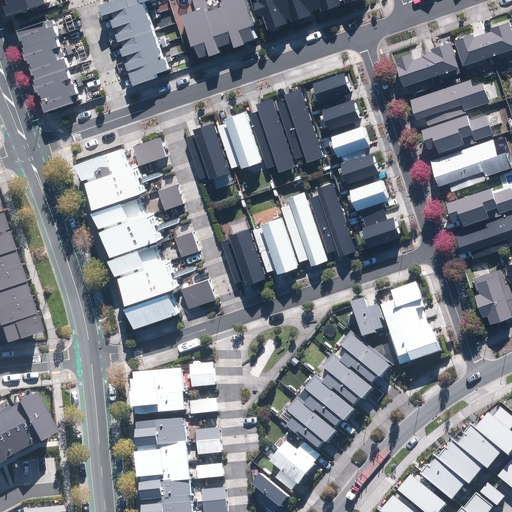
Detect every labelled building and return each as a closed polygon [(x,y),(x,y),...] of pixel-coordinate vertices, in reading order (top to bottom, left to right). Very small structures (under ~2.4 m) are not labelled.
[(6,0),(13,18),(48,6),(46,0),(6,0)] [(131,76),(135,88),(159,80),(158,76),(170,72),(166,60),(164,61),(144,4),(155,0),(110,0),(112,5),(101,8),(105,18),(113,15),(115,22),(113,23),(116,31),(118,30),(120,36),(118,37),(121,45),(122,44),(124,50),(123,51),(126,59),(127,59),(129,65),(128,65),(130,73),(132,73),(132,75),(131,76)] [(191,0),(196,13),(183,17),(194,49),(195,48),(200,61),(211,57),(212,59),(221,56),(218,49),(234,44),(236,50),(245,47),(245,45),(256,41),(252,29),(255,27),(245,0),(233,0),(232,0),(220,0),(223,9),(208,14),(203,0),(191,0)] [(262,15),(267,30),(287,23),(286,20),(290,19),(291,22),(310,15),(309,12),(320,8),(321,12),(340,6),(339,1),(342,0),(344,0),(346,4),(357,0),(256,0),(257,2),(253,3),(257,17),(262,15)] [(463,67),(466,66),(467,70),(486,63),(485,59),(498,55),(499,59),(511,54),(511,31),(509,22),(490,29),(491,32),(474,38),(473,34),(454,40),(463,67)] [(47,23),(20,32),(47,116),(77,106),(74,97),(80,96),(76,84),(68,87),(66,81),(72,79),(66,60),(59,62),(56,51),(61,49),(55,29),(50,31),(47,23)] [(302,37),(305,46),(327,38),(324,29),(302,37)] [(302,37),(276,47),(278,53),(283,51),(284,54),(305,46),(302,37)] [(441,80),(460,74),(450,43),(431,49),(431,52),(422,55),(422,57),(412,60),(410,53),(393,59),(403,87),(406,85),(409,95),(433,87),(430,78),(439,75),(441,80)] [(345,72),(313,83),(320,103),(352,93),(345,72)] [(470,79),(409,98),(415,118),(460,104),(462,111),(492,102),(485,81),(472,85),(470,79)] [(324,157),(301,89),(285,95),(287,101),(278,104),(297,160),(306,157),(308,163),(324,157)] [(295,167),(272,99),(257,104),(259,111),(250,113),(269,169),(278,166),(280,172),(295,167)] [(353,99),(321,110),(328,130),(360,119),(353,99)] [(262,161),(245,111),(225,118),(227,123),(217,126),(232,168),(241,165),(242,168),(262,161)] [(469,115),(422,129),(430,154),(503,132),(497,112),(470,120),(469,115)] [(234,183),(213,123),(195,130),(196,134),(187,137),(202,179),(211,176),(212,179),(214,179),(217,189),(234,183)] [(362,126),(331,136),(338,157),(369,146),(362,126)] [(129,137),(126,128),(105,135),(107,144),(129,137)] [(162,134),(131,144),(140,170),(171,160),(162,134)] [(494,139),(432,160),(441,186),(483,172),(485,177),(511,168),(511,162),(508,151),(499,154),(494,139)] [(113,174),(86,183),(95,209),(144,192),(135,165),(128,168),(122,149),(106,154),(113,174)] [(372,153),(340,163),(347,184),(379,173),(372,153)] [(113,174),(106,154),(80,162),(86,183),(113,174)] [(178,179),(155,187),(164,214),(187,206),(178,179)] [(381,179),(350,190),(357,210),(388,200),(381,179)] [(357,251),(334,183),(318,188),(320,195),(311,197),(330,253),(339,250),(341,256),(357,251)] [(489,187),(445,203),(453,223),(465,218),(467,223),(511,206),(511,187),(492,195),(489,187)] [(292,204),(280,208),(284,218),(298,264),(310,260),(311,266),(329,260),(326,252),(310,198),(307,191),(289,196),(292,204)] [(147,215),(141,196),(93,211),(99,230),(101,229),(147,215)] [(0,232),(10,229),(4,212),(0,213),(0,207),(2,207),(0,199),(0,232)] [(147,215),(101,229),(110,256),(155,241),(159,240),(163,239),(155,212),(147,215)] [(511,214),(454,232),(460,253),(507,239),(508,243),(511,241),(511,214)] [(278,274),(299,268),(298,264),(284,218),(251,228),(265,273),(276,270),(278,274)] [(394,218),(362,228),(369,249),(401,238),(394,218)] [(194,227),(171,235),(180,262),(203,255),(194,227)] [(236,282),(244,279),(246,284),(267,277),(265,273),(251,228),(230,235),(231,238),(223,241),(236,282)] [(0,235),(0,321),(7,343),(44,331),(11,232),(0,235)] [(117,275),(127,304),(170,291),(175,289),(159,240),(155,241),(110,256),(108,256),(114,276),(117,275)] [(490,325),(511,317),(511,316),(511,314),(511,284),(511,283),(506,285),(500,270),(472,279),(478,295),(474,296),(482,318),(487,316),(490,325)] [(210,278),(180,289),(188,313),(218,302),(210,278)] [(394,300),(380,305),(399,364),(440,351),(432,327),(429,328),(422,307),(425,306),(417,281),(391,290),(394,300)] [(124,305),(134,328),(177,314),(170,291),(127,304),(124,305)] [(383,326),(380,316),(382,316),(379,306),(378,303),(368,306),(365,297),(351,302),(361,337),(376,332),(375,329),(383,326)] [(340,360),(369,384),(377,374),(380,377),(390,365),(351,332),(340,345),(348,351),(340,360)] [(322,382),(351,406),(359,396),(362,399),(372,387),(369,384),(340,360),(333,354),(323,367),(330,373),(322,382)] [(212,362),(189,364),(191,387),(214,385),(212,362)] [(136,414),(185,409),(180,367),(133,372),(134,379),(130,379),(131,391),(129,392),(131,407),(135,406),(136,414)] [(305,401),(334,425),(340,418),(344,420),(354,408),(351,406),(322,382),(315,376),(304,388),(311,394),(305,401)] [(0,411),(0,462),(59,431),(38,391),(0,411)] [(287,410),(294,416),(286,426),(296,433),(297,431),(317,447),(323,440),(326,442),(338,428),(334,425),(305,401),(298,396),(287,410)] [(217,398),(189,401),(190,415),(218,412),(217,398)] [(419,473),(451,498),(465,481),(469,484),(484,465),(487,468),(502,450),(508,454),(511,449),(511,432),(509,430),(511,426),(511,415),(501,406),(493,416),(488,412),(476,427),(471,423),(464,432),(467,434),(458,444),(452,439),(437,457),(436,456),(428,465),(426,464),(419,473)] [(138,451),(133,452),(136,477),(140,476),(143,511),(192,511),(191,501),(189,502),(189,495),(191,495),(189,478),(182,417),(135,422),(138,451)] [(263,423),(251,423),(252,439),(263,438),(263,423)] [(222,452),(219,426),(196,429),(198,454),(222,452)] [(263,446),(257,440),(244,457),(250,462),(263,446)] [(275,477),(291,490),(297,483),(298,484),(315,464),(313,463),(320,454),(304,441),(297,449),(286,440),(269,461),(281,470),(275,477)] [(41,457),(28,459),(31,480),(44,478),(41,457)] [(498,476),(511,487),(511,460),(498,476)] [(222,463),(197,466),(198,480),(223,477),(222,463)] [(273,511),(278,507),(280,509),(291,495),(263,473),(252,487),(262,495),(257,501),(271,511),(273,511)] [(397,490),(425,511),(432,511),(434,511),(435,511),(439,511),(447,502),(434,491),(436,489),(417,474),(415,478),(410,474),(397,490)] [(18,476),(5,478),(10,503),(19,501),(19,497),(21,497),(18,476)] [(44,493),(43,482),(22,485),(23,496),(44,493)] [(480,491),(497,505),(504,496),(487,483),(480,491)] [(226,511),(225,486),(202,488),(203,511),(226,511)] [(415,511),(418,510),(397,493),(395,497),(393,495),(380,511),(415,511)] [(455,511),(488,511),(492,507),(476,493),(464,507),(461,505),(455,511)]
